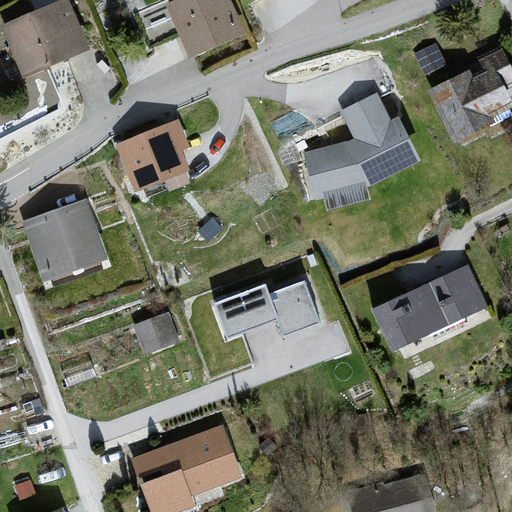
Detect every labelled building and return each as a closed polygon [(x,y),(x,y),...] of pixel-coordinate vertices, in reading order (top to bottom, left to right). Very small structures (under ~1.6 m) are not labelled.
[(246,39),(227,0),(193,0),(164,14),(190,66),(246,39)] [(90,53),(69,3),(1,31),(22,81),(90,53)] [(511,77),(502,55),(424,91),(451,150),(488,134),(480,117),(511,102),(511,77)] [(344,142),(295,160),(311,205),(421,165),(403,117),(395,120),(383,88),(331,107),(344,142)] [(168,127),(118,147),(139,197),(188,177),(168,127)] [(86,204),(22,226),(44,290),(108,268),(86,204)] [(469,275),(372,314),(391,359),(488,320),(469,275)] [(264,291),(214,309),(228,347),(276,330),(283,349),(329,333),(312,286),(268,302),(264,291)] [(169,319),(136,329),(144,358),(177,348),(169,319)] [(225,426),(130,462),(149,511),(191,511),(194,511),(194,500),(246,481),(225,426)] [(426,511),(416,481),(350,502),(352,511),(426,511)]
